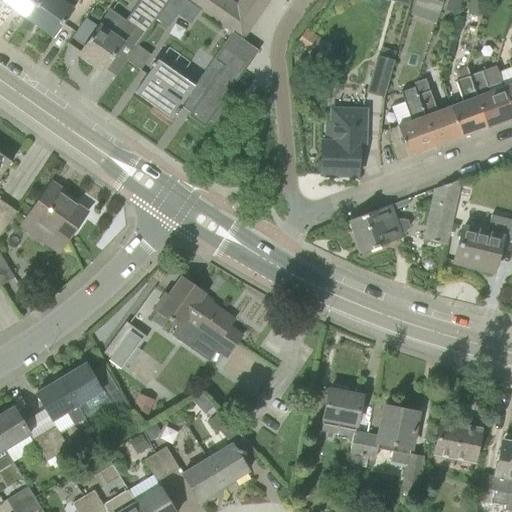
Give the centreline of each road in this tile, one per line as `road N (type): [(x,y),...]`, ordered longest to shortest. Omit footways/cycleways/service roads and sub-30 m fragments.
road 1 (tertiary): [(511,355),(351,303),(267,262)]
road 2 (residential): [(174,205),(102,286),(0,362)]
road 3 (residential): [(292,221),(511,137)]
road 4 (residential): [(292,221),(277,56),(303,0)]
road 5 (tertiary): [(174,205),(0,82)]
